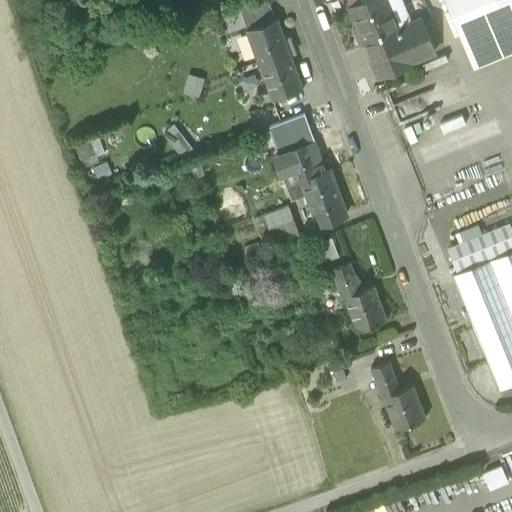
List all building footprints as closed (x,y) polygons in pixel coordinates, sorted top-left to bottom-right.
[(268,0),(254,0),(239,6),(247,28),(275,18),(268,0)] [(363,0),(361,1),(350,6),(358,25),(357,26),(364,43),(368,41),(397,29),(397,28),(408,23),(398,0),(363,0)] [(511,0),(445,0),(473,66),(511,50),(511,0)] [(247,28),(245,29),(259,67),(260,67),(260,66),(290,55),(277,18),(275,18),(247,28)] [(408,23),(397,28),(397,29),(368,41),(375,58),(372,59),(378,76),(411,63),(410,61),(435,51),(421,18),(408,23)] [(290,55),(260,66),(260,67),(272,100),(303,88),(290,55)] [(183,91),(199,94),(203,74),(186,71),(183,91)] [(511,77),(394,126),(416,178),(501,143),(511,138),(511,77)] [(306,144),(288,151),(288,152),(292,161),(299,181),(300,180),(300,179),(317,173),(306,144)] [(288,152),(281,155),(284,164),(292,161),(288,152)] [(317,173),(300,179),(300,180),(312,213),(318,211),(322,222),(346,213),(342,202),(330,168),(317,173)] [(269,230),(295,221),(289,203),(263,212),(269,230)] [(511,383),(511,222),(511,220),(483,229),(480,221),(455,230),(459,240),(448,244),(498,388),(511,383)] [(349,261),(331,268),(332,269),(335,276),(342,297),(344,297),(343,295),(360,289),(349,261)] [(332,269),(322,272),(325,280),(335,276),(332,269)] [(360,289),(343,295),(344,297),(356,329),(386,318),(373,284),(360,289)] [(388,360),(370,367),(382,396),(383,396),(382,395),(399,388),(388,360)] [(346,378),(343,369),(333,373),(337,382),(346,378)] [(399,388),(382,395),(383,396),(395,428),(425,417),(412,383),(399,388)]
